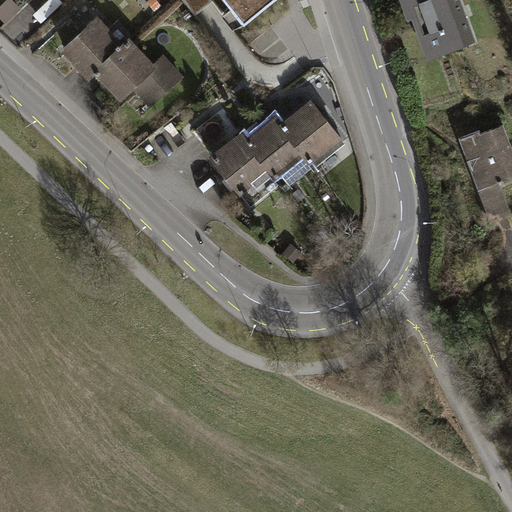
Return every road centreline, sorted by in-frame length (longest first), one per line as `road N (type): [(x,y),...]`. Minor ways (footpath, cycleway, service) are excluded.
road 1 (secondary): [(0,67),(248,297),(293,312),(329,310),(381,274),(401,230),(402,204),(340,0)]
road 2 (track): [(381,274),(419,322),(511,497)]
